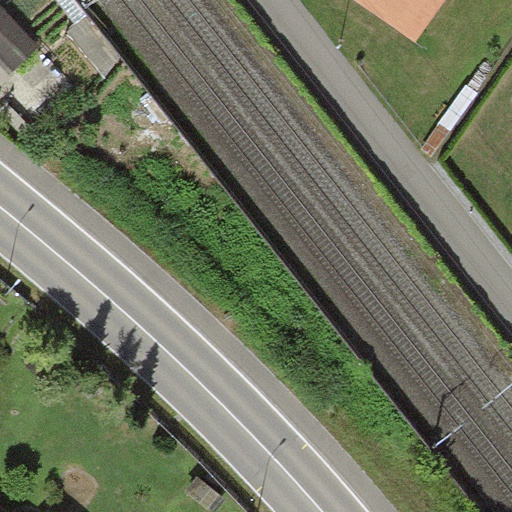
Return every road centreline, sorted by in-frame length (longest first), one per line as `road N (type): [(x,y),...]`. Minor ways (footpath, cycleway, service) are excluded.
road 1 (primary): [(0,206),(122,304),(315,511)]
road 2 (residential): [(511,295),(267,0)]
